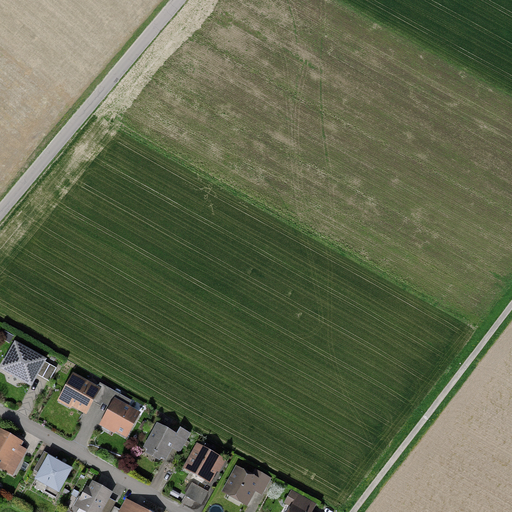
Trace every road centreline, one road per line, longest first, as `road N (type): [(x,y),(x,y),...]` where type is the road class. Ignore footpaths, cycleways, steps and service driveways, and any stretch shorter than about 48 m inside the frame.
road 1 (residential): [(0,209),(171,0)]
road 2 (track): [(511,303),(350,511)]
road 3 (residential): [(0,410),(181,511)]
